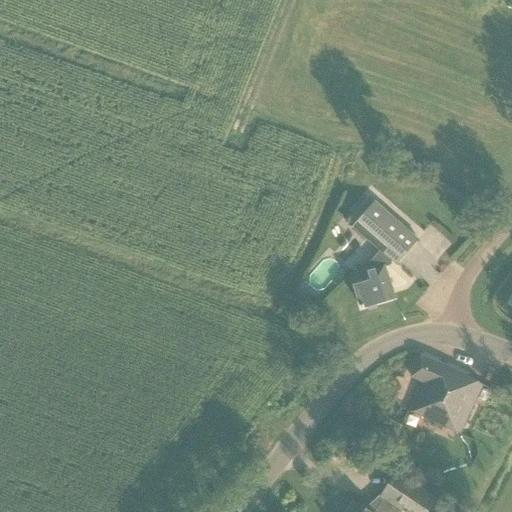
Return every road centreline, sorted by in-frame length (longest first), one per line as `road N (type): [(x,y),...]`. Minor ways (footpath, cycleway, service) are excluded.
road 1 (tertiary): [(241,511),(364,362),(410,338),(454,337)]
road 2 (unclassified): [(454,337),(466,277),(511,220)]
